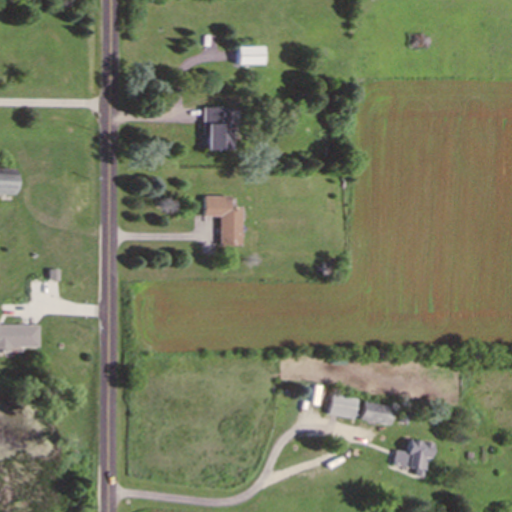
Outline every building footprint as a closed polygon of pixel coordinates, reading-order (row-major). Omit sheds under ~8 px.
[(259,67),(259,48),(229,48),(229,67),(259,67)] [(222,152),(222,110),(197,110),(197,152),(222,152)] [(8,171),(0,170),(0,197),(8,197),(8,171)] [(213,219),(213,249),(234,249),(235,211),(223,211),(223,199),(197,199),(197,219),(213,219)] [(32,328),(0,327),(0,350),(32,351),(32,328)] [(348,399),(323,398),(322,419),(347,420),(348,399)] [(425,446),(399,442),(397,454),(390,453),(387,471),(421,475),(425,446)]
